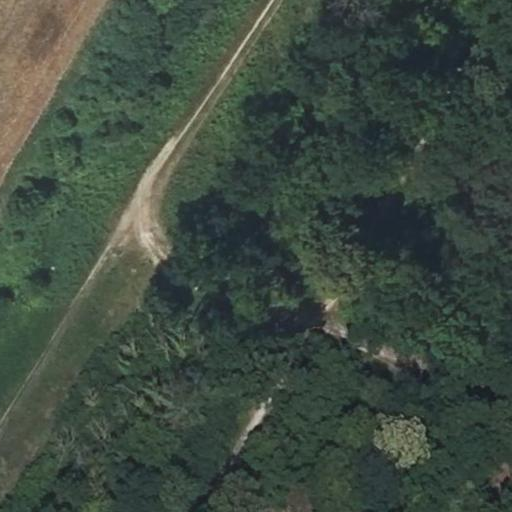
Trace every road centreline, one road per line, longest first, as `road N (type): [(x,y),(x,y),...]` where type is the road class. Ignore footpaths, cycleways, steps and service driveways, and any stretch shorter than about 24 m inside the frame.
road 1 (track): [(498,0),(200,511)]
road 2 (track): [(272,0),(148,181),(130,223)]
road 3 (track): [(130,223),(0,428)]
